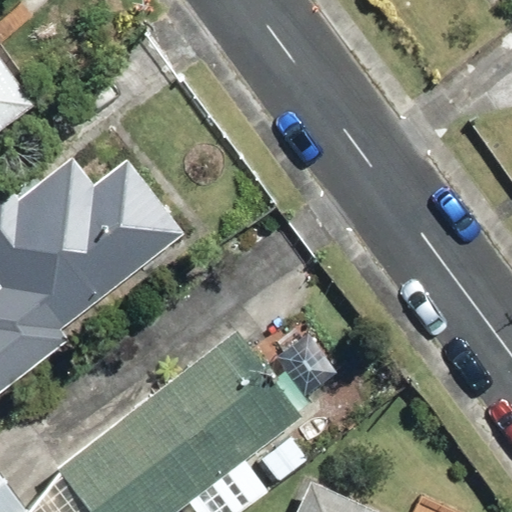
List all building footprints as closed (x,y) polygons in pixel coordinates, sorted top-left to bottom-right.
[(0,120),(21,105),(0,77),(0,120)] [(0,184),(0,335),(26,365),(177,232),(116,162),(92,183),(61,148),(9,194),(0,184)] [(282,330),(251,293),(46,462),(57,475),(22,504),(13,511),(12,511),(178,511),(189,503),(196,511),(239,511),(299,463),(267,425),(341,364),(300,315),(282,330)] [(408,511),(385,511),(303,476),(287,511),(451,511),(415,496),(408,511)] [(0,511),(12,511),(13,511),(22,504),(0,478),(0,511)]
